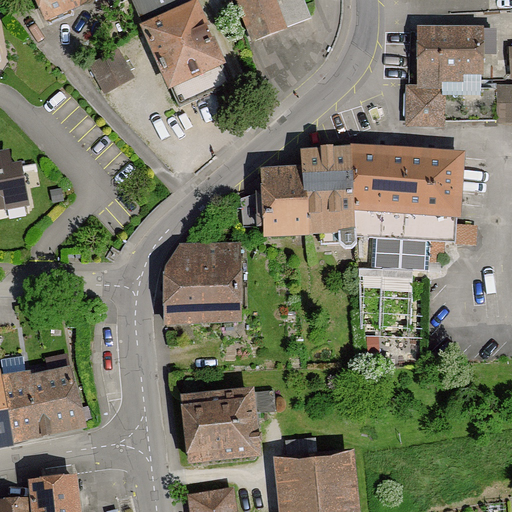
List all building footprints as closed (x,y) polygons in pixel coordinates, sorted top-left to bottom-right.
[(38,0),(47,19),(89,0),(107,0),(111,8),(122,2),(126,0),(38,0)] [(231,85),(192,0),(136,0),(133,1),(180,108),(231,85)] [(238,0),(254,39),(308,19),(300,0),(238,0)] [(478,29),(412,30),(414,88),(404,88),(404,129),(442,129),(442,93),(479,92),(478,29)] [(132,78),(117,52),(91,67),(106,93),(132,78)] [(494,124),(511,123),(511,89),(494,90),(494,124)] [(0,155),(0,208),(7,207),(6,200),(25,197),(19,167),(9,169),(7,154),(0,155)] [(305,174),(263,174),(263,246),(460,245),(460,154),(305,155),(305,174)] [(167,323),(239,321),(239,251),(205,247),(179,249),(166,269),(165,324),(167,323)] [(0,387),(12,440),(39,435),(26,382),(30,382),(28,374),(26,375),(23,357),(1,361),(3,378),(0,378),(0,387)] [(48,371),(28,374),(30,382),(26,382),(39,435),(84,426),(70,372),(51,375),(50,370),(48,371)] [(0,442),(0,443),(11,441),(12,440),(0,387),(0,442)] [(190,461),(257,453),(252,414),(275,411),(274,392),(183,401),(184,404),(188,404),(194,457),(190,457),(190,461)] [(288,461),(284,461),(288,511),(349,511),(344,456),(316,458),(314,440),(287,443),(288,461)] [(77,511),(73,478),(30,482),(33,511),(77,511)] [(234,511),(231,491),(190,498),(192,511),(234,511)] [(0,504),(0,511),(31,511),(30,502),(0,504)]
